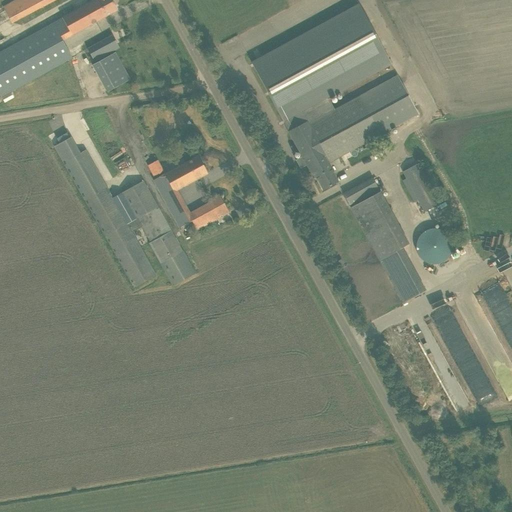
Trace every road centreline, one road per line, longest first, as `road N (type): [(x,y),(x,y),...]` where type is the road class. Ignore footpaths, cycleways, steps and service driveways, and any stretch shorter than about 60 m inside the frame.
road 1 (unclassified): [(445,511),(160,0)]
road 2 (track): [(0,121),(209,88)]
